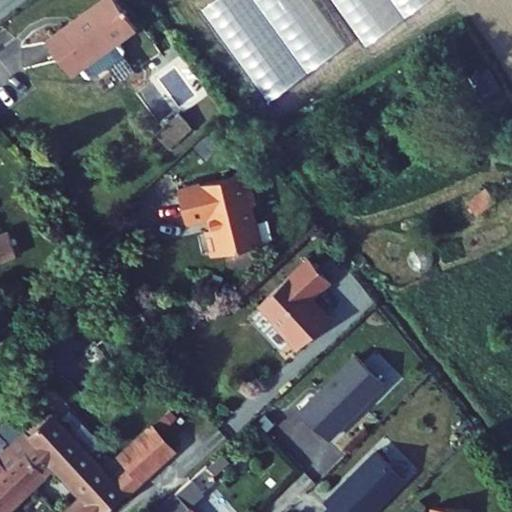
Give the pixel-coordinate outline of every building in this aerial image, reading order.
[(128,0),(106,0),(56,36),(80,69),(144,22),(128,0)] [(196,0),(195,1),(209,24),(249,0),(196,0)] [(315,0),(256,0),(212,22),(225,48),(229,46),(241,70),(329,27),(315,0)] [(260,172),(191,187),(199,220),(222,215),(224,228),(218,229),(223,254),(271,244),(262,205),(267,204),(260,172)] [(0,265),(19,259),(10,233),(0,236),(0,265)] [(333,287),(313,265),(263,312),(279,329),(278,331),(301,356),(333,326),(322,314),(320,316),(317,311),(317,308),(314,306),(333,287)] [(371,370),(344,343),(291,395),(317,422),(371,370)] [(119,511),(128,504),(52,419),(29,440),(37,449),(27,458),(43,476),(52,467),(86,505),(92,511),(119,511)] [(29,440),(25,436),(8,452),(20,465),(8,476),(0,468),(0,511),(3,511),(43,476),(27,458),(37,449),(29,440)] [(337,511),(390,462),(365,436),(315,483),(320,489),(308,501),(318,511),(337,511)] [(20,465),(8,452),(0,459),(0,468),(8,476),(20,465)] [(411,511),(429,493),(413,477),(395,495),(411,511)] [(181,511),(173,502),(161,511),(181,511)]
